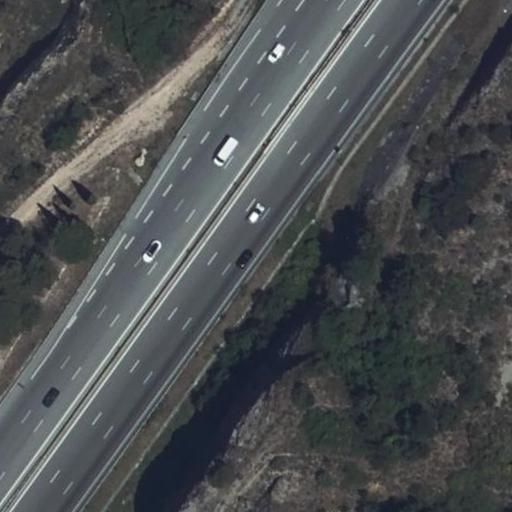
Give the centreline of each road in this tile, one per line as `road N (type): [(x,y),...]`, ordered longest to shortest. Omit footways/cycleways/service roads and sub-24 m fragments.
road 1 (motorway): [(41,511),(412,0)]
road 2 (motorway): [(335,0),(0,464)]
